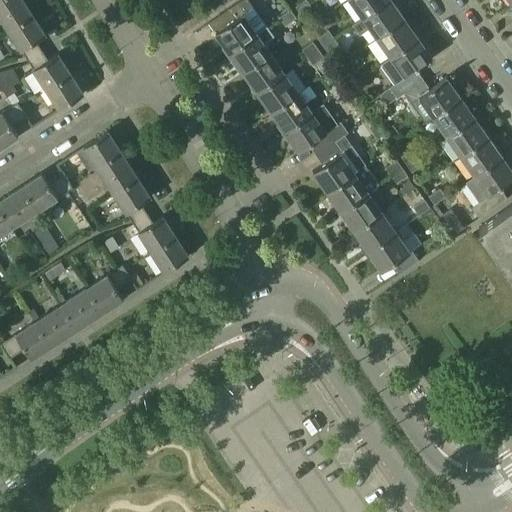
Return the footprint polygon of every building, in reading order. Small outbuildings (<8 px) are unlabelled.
[(0,0),(0,15),(9,29),(33,14),(23,0),(0,0)] [(220,15),(209,23),(217,33),(231,53),(258,34),(267,28),(247,0),(241,0),(239,2),(220,15)] [(217,12),(233,0),(211,0),(210,1),(217,12)] [(306,0),(297,7),(302,15),(313,7),(307,0),(306,0)] [(350,0),(363,18),(388,0),(350,0)] [(370,27),(377,37),(405,19),(391,0),(388,0),(363,18),(353,25),(360,35),(370,27)] [(285,25),(297,17),(291,9),(279,17),(285,25)] [(33,14),(9,29),(26,56),(27,57),(41,48),(37,40),(46,34),(33,14)] [(419,38),(405,19),(377,37),(391,58),(419,38)] [(244,72),(272,53),(265,44),(274,38),(267,28),(258,34),(231,53),(235,60),(234,65),(239,72),(244,72)] [(319,39),(324,46),(335,38),(330,31),(319,39)] [(341,46),(335,38),(324,46),(330,54),(341,46)] [(391,88),(398,98),(424,80),(417,70),(433,59),(419,38),(391,58),(379,66),(394,86),(391,88)] [(319,49),(314,42),(303,50),(308,57),(319,49)] [(325,57),(319,49),(308,57),(314,65),(325,57)] [(35,70),(25,77),(35,92),(45,85),(47,88),(71,72),(57,52),(48,58),(43,51),(29,60),(30,62),(35,70)] [(244,72),(258,92),(286,73),(272,53),(244,72)] [(351,84),(362,76),(356,68),(345,76),(351,84)] [(71,72),(47,88),(60,108),(84,93),(71,72)] [(258,92),(271,111),(299,92),(286,73),(258,92)] [(419,98),(432,117),(461,97),(447,78),(430,89),(424,80),(405,93),(412,103),(419,98)] [(347,87),(341,79),(330,87),(335,95),(347,87)] [(271,111),(285,131),(313,112),(299,92),(271,111)] [(432,117),(447,136),(475,117),(461,97),(432,117)] [(9,106),(18,120),(26,115),(17,101),(9,106)] [(313,112),(285,131),(299,152),(310,145),(317,154),(336,141),(344,135),(348,133),(340,121),(337,123),(324,105),(313,112)] [(18,120),(9,106),(3,110),(0,112),(0,146),(18,134),(12,124),(18,120)] [(33,125),(51,113),(46,106),(28,117),(33,125)] [(460,156),(488,136),(475,117),(447,136),(460,156)] [(88,171),(97,165),(120,150),(107,130),(84,145),(86,148),(77,153),(88,171)] [(344,135),(336,141),(317,154),(324,164),(314,171),(327,191),(354,172),(365,164),(344,135)] [(460,156),(474,176),(502,156),(488,136),(460,156)] [(402,156),(408,164),(418,156),(412,149),(402,156)] [(138,177),(120,150),(97,165),(114,192),(138,177)] [(408,164),(413,172),(423,164),(418,156),(408,164)] [(511,179),(511,169),(502,156),(474,176),(489,196),(471,208),(479,218),(507,198),(500,188),(511,179)] [(386,167),(391,175),(402,167),(397,159),(386,167)] [(408,175),(402,167),(391,175),(397,183),(408,175)] [(63,171),(55,176),(64,191),(73,186),(63,171)] [(37,209),(64,191),(55,176),(48,181),(42,172),(22,185),(37,209)] [(341,210),(368,191),(354,172),(327,191),(341,210)] [(138,177),(114,192),(131,217),(131,219),(145,210),(141,203),(150,196),(138,177)] [(403,195),(415,186),(409,179),(404,183),(403,187),(399,190),(403,195)] [(22,185),(0,198),(0,207),(11,225),(37,209),(22,185)] [(430,195),(436,203),(446,195),(440,188),(430,195)] [(354,229),(382,211),(368,191),(341,210),(354,229)] [(430,206),(425,199),(414,206),(420,214),(430,206)] [(511,202),(478,226),(511,274),(511,202)] [(0,207),(0,232),(11,225),(0,207)] [(354,229),(368,249),(396,231),(382,211),(354,229)] [(148,214),(134,223),(134,224),(152,250),(175,235),(162,215),(152,221),(148,214)] [(467,225),(462,219),(452,225),(457,232),(467,225)] [(46,224),(36,230),(44,243),(54,236),(46,224)] [(446,233),(440,224),(433,229),(440,238),(446,233)] [(410,251),(396,231),(368,249),(383,270),(392,263),(399,274),(419,260),(412,250),(410,251)] [(188,255),(175,235),(152,250),(164,270),(188,255)] [(112,236),(104,241),(111,252),(119,246),(112,236)] [(59,247),(53,238),(43,244),(49,253),(59,247)] [(17,260),(23,270),(32,264),(26,254),(17,260)] [(50,280),(63,271),(58,263),(45,272),(50,280)] [(114,269),(123,283),(132,278),(122,263),(114,269)] [(87,286),(103,310),(123,297),(117,287),(123,283),(114,269),(87,286)] [(103,310),(87,286),(61,303),(77,327),(103,310)] [(61,303),(35,319),(51,344),(77,327),(61,303)] [(8,337),(17,351),(25,346),(32,356),(51,344),(35,319),(8,337)] [(0,342),(9,357),(17,351),(8,337),(0,342)]
